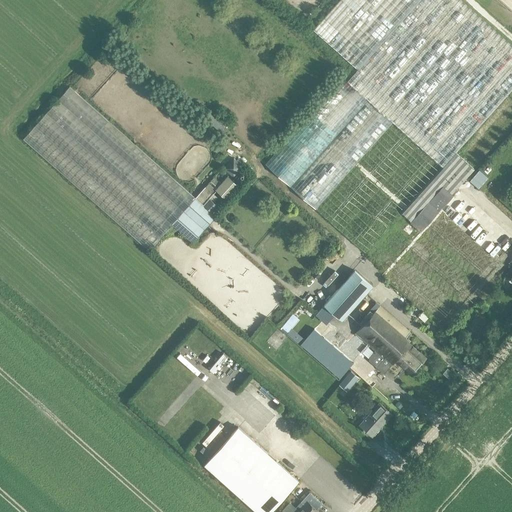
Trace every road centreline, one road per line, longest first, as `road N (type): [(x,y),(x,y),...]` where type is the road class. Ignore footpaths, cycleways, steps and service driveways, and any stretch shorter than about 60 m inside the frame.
road 1 (unknown): [(480,379),(392,300),(363,315),(354,329),(356,350),(437,427)]
road 2 (tertiary): [(361,511),(511,344)]
